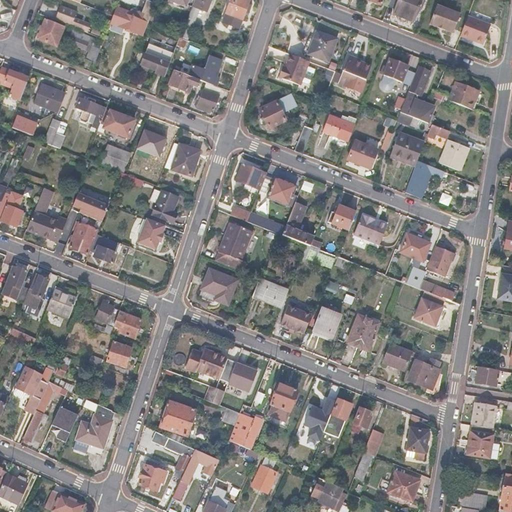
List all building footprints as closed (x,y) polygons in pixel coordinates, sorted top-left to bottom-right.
[(193,0),(191,7),(205,13),(209,0),(193,0)] [(249,2),(244,0),(230,0),(223,19),(240,25),(249,2)] [(389,0),(387,7),(395,10),(393,14),(417,24),(423,9),(422,9),(425,0),(389,0)] [(451,33),(459,14),(436,5),(428,24),(451,33)] [(116,7),(109,24),(142,37),(147,24),(152,13),(145,10),(141,21),(126,15),(127,12),(116,7)] [(72,30),(85,35),(89,27),(72,21),(75,15),(58,9),(53,22),(64,27),(71,30),(72,30)] [(160,16),(152,13),(147,24),(155,27),(160,16)] [(489,26),(466,17),(459,37),(482,46),(489,26)] [(53,22),(45,19),(38,39),(57,46),(64,27),(53,22)] [(240,25),(223,19),(220,27),(237,34),(240,25)] [(70,35),(75,38),(72,46),(85,50),(90,37),(85,35),(72,30),(70,35)] [(336,39),(316,31),(307,54),(327,61),(336,39)] [(186,39),(179,36),(170,59),(177,62),(186,39)] [(99,49),(91,46),(85,59),(94,63),(99,49)] [(160,61),(145,55),(140,66),(156,72),(160,61)] [(285,67),(283,66),(279,77),(300,85),(309,62),(290,55),(285,67)] [(356,58),(348,55),(342,69),(343,69),(338,83),(360,92),(371,64),(364,62),(363,64),(360,63),(361,61),(356,59),(356,58)] [(188,70),(182,68),(180,72),(192,77),(213,85),(223,60),(215,56),(212,65),(206,63),(205,67),(197,64),(195,70),(189,68),(188,70)] [(408,65),(390,58),(383,75),(401,82),(408,65)] [(332,72),(334,67),(330,65),(323,79),(329,82),(334,73),(332,72)] [(417,68),(411,66),(408,74),(414,76),(417,68)] [(28,78),(0,67),(0,82),(11,87),(7,96),(19,101),(28,78)] [(417,68),(414,76),(400,112),(428,123),(434,107),(417,101),(428,71),(417,67),(417,68)] [(180,72),(174,70),(168,85),(186,92),(192,77),(180,72)] [(478,90),(456,82),(450,96),(449,101),(471,110),(478,90)] [(204,90),(202,90),(200,96),(198,95),(195,105),(196,108),(206,111),(207,108),(213,111),(220,89),(206,84),(204,90)] [(64,93),(40,85),(33,103),(57,112),(64,93)] [(296,106),(291,95),(260,109),(268,128),(286,120),(282,113),(296,106)] [(79,97),(75,107),(82,110),(80,116),(81,118),(86,120),(88,119),(91,113),(95,115),(91,123),(98,126),(99,124),(103,115),(98,113),(101,106),(94,103),(96,99),(87,96),(86,100),(79,97)] [(105,108),(103,115),(99,124),(114,130),(113,133),(127,138),(133,123),(117,117),(119,114),(105,108)] [(400,112),(397,120),(415,127),(416,123),(422,126),(421,129),(428,132),(431,124),(428,123),(400,112)] [(354,124),(329,114),(322,132),(347,142),(354,124)] [(16,118),(13,125),(33,134),(36,126),(16,118)] [(60,121),(52,118),(42,142),(50,145),(56,131),(60,121)] [(66,123),(60,121),(56,131),(62,134),(66,123)] [(448,131),(431,124),(428,132),(427,134),(435,137),(436,134),(445,138),(448,131)] [(312,129),(304,126),(294,151),(303,154),(312,129)] [(159,157),(166,137),(144,129),(137,148),(159,157)] [(62,134),(56,131),(50,145),(58,148),(64,135),(62,134)] [(423,143),(398,134),(389,156),(414,166),(417,160),(423,143)] [(378,149),(355,140),(347,160),(370,168),(374,158),(378,149)] [(468,149),(447,141),(439,163),(459,171),(468,149)] [(199,152),(174,143),(164,166),(191,176),(199,152)] [(130,153),(107,144),(99,163),(123,172),(130,153)] [(381,161),(374,158),(370,168),(377,171),(381,161)] [(417,160),(414,166),(404,192),(412,195),(422,174),(427,176),(429,171),(441,176),(443,171),(417,160)] [(259,172),(242,164),(235,181),(252,188),(259,172)] [(295,187),(275,179),(267,198),(287,206),(295,187)] [(156,186),(143,181),(140,189),(155,194),(158,187),(156,186)] [(48,190),(43,188),(36,205),(42,207),(48,190)] [(176,196),(161,191),(152,216),(172,223),(176,213),(171,211),(176,196)] [(11,195),(4,192),(0,202),(0,220),(16,227),(20,217),(23,218),(25,213),(16,209),(21,197),(12,193),(11,195)] [(108,204),(78,192),(71,210),(102,223),(108,204)] [(327,197),(320,194),(314,207),(322,210),(327,197)] [(294,203),(284,229),(282,235),(305,244),(307,239),(312,241),(314,236),(309,234),(307,236),(295,231),(304,207),(294,203)] [(250,214),(227,204),(224,213),(247,222),(250,215),(250,214)] [(42,207),(36,205),(26,230),(57,242),(66,219),(59,217),(57,222),(43,217),(46,209),(42,207)] [(336,214),(331,213),(327,223),(348,231),(355,213),(339,207),(336,214)] [(250,215),(247,222),(277,233),(282,235),(284,229),(250,215)] [(387,226),(361,216),(354,235),(380,245),(387,226)] [(165,225),(146,218),(135,244),(154,251),(158,242),(160,243),(164,235),(161,234),(165,225)] [(252,231),(230,223),(215,261),(242,272),(246,262),(241,260),(252,231)] [(93,229),(79,224),(70,248),(87,255),(96,231),(98,232),(93,229)] [(93,244),(98,246),(94,257),(112,264),(116,254),(118,243),(108,239),(97,235),(93,244)] [(429,245),(406,235),(399,253),(422,263),(429,245)] [(305,244),(307,245),(320,250),(321,245),(312,241),(307,239),(305,244)] [(98,246),(93,244),(89,255),(94,257),(98,246)] [(454,254),(435,247),(425,271),(443,278),(449,262),(450,263),(454,254)] [(348,261),(339,258),(336,264),(345,268),(348,261)] [(17,268),(11,266),(0,291),(5,294),(5,295),(21,301),(26,288),(19,285),(26,271),(17,267),(17,268)] [(424,274),(403,266),(397,281),(404,283),(418,289),(422,281),(424,274)] [(511,268),(501,266),(495,299),(511,302),(511,268)] [(237,280),(209,269),(199,295),(200,299),(214,305),(215,301),(227,306),(237,280)] [(49,280),(33,274),(26,288),(21,301),(29,304),(26,312),(38,317),(45,300),(41,298),(49,280)] [(288,291),(259,279),(252,297),(262,301),(263,299),(282,307),(288,291)] [(422,281),(418,289),(424,291),(445,299),(451,302),(454,293),(422,281)] [(75,299),(53,290),(45,308),(68,318),(75,299)] [(445,299),(424,291),(414,318),(434,327),(445,299)] [(119,311),(102,304),(95,318),(106,323),(102,332),(110,335),(111,330),(119,312),(119,311)] [(311,316),(288,307),(281,324),(304,333),(311,316)] [(340,317),(322,309),(313,330),(332,338),(340,317)] [(140,319),(119,312),(111,330),(133,338),(140,319)] [(379,324),(358,315),(347,343),(368,351),(379,324)] [(0,322),(0,327),(8,331),(10,327),(0,322)] [(8,331),(7,332),(19,337),(21,332),(10,327),(8,331)] [(393,329),(387,327),(383,338),(389,340),(393,329)] [(32,337),(21,332),(19,337),(30,343),(32,337)] [(33,335),(32,337),(30,343),(29,345),(32,346),(30,349),(33,351),(39,338),(33,335)] [(131,348),(112,342),(106,361),(125,367),(131,348)] [(412,353),(390,344),(383,362),(404,372),(412,353)] [(203,354),(193,350),(185,368),(195,372),(196,369),(219,378),(228,358),(205,349),(203,354)] [(69,360),(62,357),(54,373),(61,376),(69,360)] [(102,360),(95,358),(93,364),(99,366),(102,360)] [(428,366),(415,361),(408,381),(431,390),(439,370),(437,370),(439,363),(430,360),(428,366)] [(245,365),(237,362),(228,384),(249,393),(257,372),(244,367),(245,365)] [(42,375),(23,366),(14,387),(20,390),(18,395),(23,397),(25,392),(31,395),(25,409),(34,414),(49,381),(53,370),(47,367),(42,375)] [(476,376),(479,377),(478,385),(495,388),(498,372),(478,368),(476,376)] [(74,386),(62,380),(59,386),(64,388),(71,391),(74,386)] [(59,386),(49,381),(34,414),(23,438),(30,442),(53,391),(60,395),(64,388),(59,386)] [(297,392),(279,384),(269,405),(273,406),(268,416),(284,422),(297,392)] [(220,406),(225,392),(210,386),(205,400),(220,406)] [(311,406),(304,425),(322,433),(335,401),(327,398),(322,411),(311,406)] [(352,406),(338,400),(332,415),(346,421),(352,406)] [(196,410),(168,401),(159,427),(187,435),(196,410)] [(496,407),(475,403),(471,426),(491,430),(496,407)] [(91,425),(81,422),(75,440),(102,450),(112,421),(108,420),(112,411),(97,404),(91,425)] [(78,415),(59,407),(51,425),(60,429),(56,438),(65,442),(78,415)] [(239,413),(225,408),(221,418),(234,424),(239,413)] [(373,414),(360,408),(353,424),(366,429),(373,414)] [(239,413),(234,424),(227,439),(249,449),(262,419),(254,416),(253,418),(239,412),(239,413)] [(426,421),(412,415),(405,456),(424,459),(428,431),(425,430),(426,421)] [(491,430),(471,426),(466,455),(489,460),(492,437),(490,436),(491,430)] [(379,432),(373,429),(364,451),(372,455),(377,443),(375,442),(379,432)] [(195,449),(156,430),(151,440),(182,454),(176,467),(184,471),(195,449)] [(249,449),(227,439),(222,451),(231,455),(234,450),(255,459),(258,452),(249,449)] [(218,460),(195,449),(184,471),(180,480),(187,483),(197,461),(214,469),(218,460)] [(372,455),(364,451),(353,477),(362,481),(372,455)] [(276,460),(265,455),(251,486),(267,494),(276,472),(272,470),(276,460)] [(166,471),(145,464),(138,484),(162,492),(165,483),(162,482),(166,471)] [(420,480),(396,471),(388,492),(412,501),(420,480)] [(495,482),(503,483),(499,509),(511,511),(511,473),(504,472),(504,476),(496,475),(495,482)] [(7,475),(0,488),(0,496),(17,504),(27,485),(24,483),(25,481),(19,478),(18,480),(7,475)] [(326,482),(317,478),(309,496),(338,511),(341,505),(345,496),(341,493),(342,491),(327,483),(326,482)] [(186,486),(178,483),(171,498),(179,501),(186,486)] [(80,511),(84,505),(52,491),(44,508),(53,511),(80,511)] [(486,496),(459,492),(457,507),(484,511),(486,496)] [(210,497),(220,502),(218,506),(225,509),(223,511),(230,511),(235,501),(224,496),(223,499),(209,493),(204,504),(207,505),(210,497)] [(210,497),(207,505),(203,511),(223,511),(225,509),(218,506),(220,502),(210,497)]
